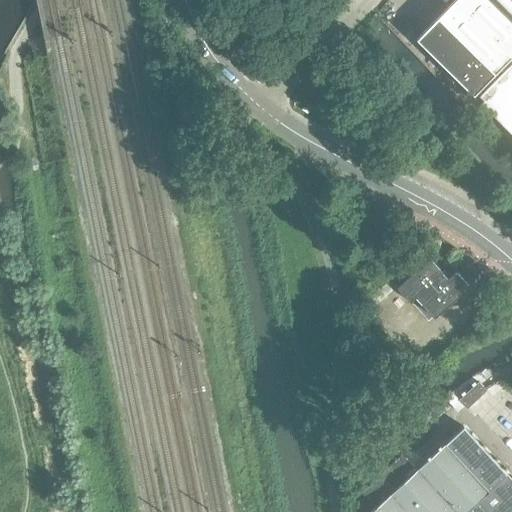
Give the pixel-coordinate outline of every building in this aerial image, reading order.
[(454,0),(451,0),(436,16),(493,72),(510,55),(454,0)] [(511,23),(488,0),(454,0),(510,55),(511,52),(511,23)] [(511,0),(488,0),(511,23),(511,0)] [(493,72),(436,16),(415,38),(472,93),(493,72)] [(511,58),(477,93),(511,127),(511,58)] [(396,285),(409,299),(415,294),(434,315),(469,283),(455,268),(447,275),(428,254),(396,285)] [(458,400),(473,415),(492,397),(478,381),(458,400)] [(444,441),(415,468),(403,455),(362,493),(374,506),(367,511),(510,511),(511,511),(511,479),(462,425),(444,441)]
